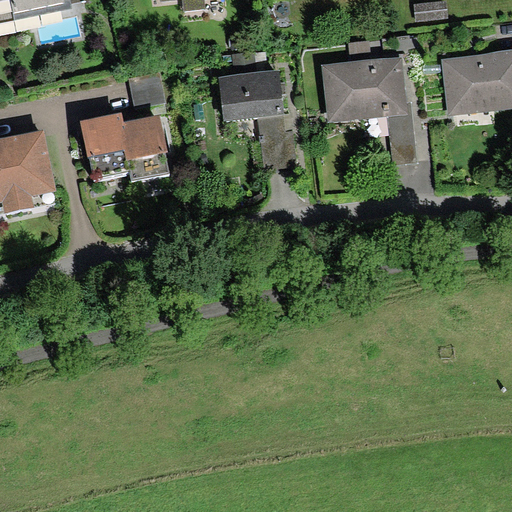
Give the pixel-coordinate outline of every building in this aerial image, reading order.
[(0,0),(0,23),(63,11),(62,5),(61,0),(0,0)] [(231,4),(230,0),(185,0),(186,8),(231,4)] [(444,21),(443,4),(412,7),(414,24),(444,21)] [(511,112),(511,59),(440,66),(445,118),(511,112)] [(386,120),(408,118),(403,64),(322,71),(327,125),(386,120)] [(283,116),(278,75),(219,82),(224,124),(257,120),(283,116)] [(160,76),(130,82),(136,112),(166,107),(160,76)] [(283,116),(257,120),(263,165),(264,173),(297,168),(292,134),(286,135),(283,116)] [(171,176),(159,120),(137,125),(126,127),(124,118),(80,128),(92,184),(129,176),(131,185),(171,176)] [(390,169),(413,168),(408,118),(386,120),(390,169)] [(55,201),(42,142),(0,151),(0,211),(2,211),(5,225),(33,219),(31,206),(55,201)]
